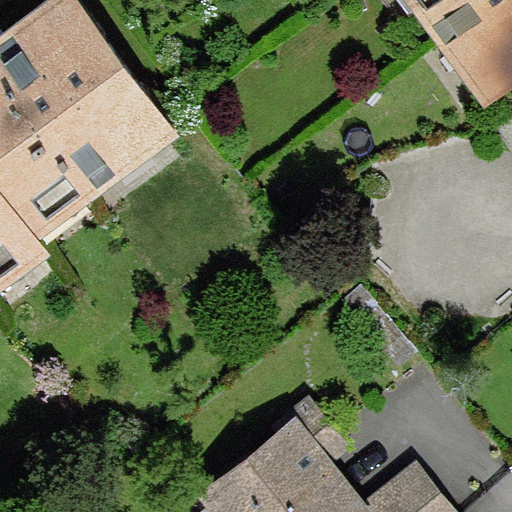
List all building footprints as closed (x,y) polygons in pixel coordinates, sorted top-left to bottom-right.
[(63,0),(0,46),(0,184),(26,219),(41,207),(47,213),(161,128),(132,89),(140,83),(103,31),(95,38),(66,0),(63,0)] [(511,0),(427,0),(487,80),(511,62),(511,0)] [(0,270),(25,253),(20,247),(38,234),(26,219),(0,184),(0,270)] [(231,511),(360,511),(362,511),(313,451),(336,431),(311,399),(280,424),(285,431),(212,487),(231,511)] [(454,511),(418,465),(362,511),(360,511),(454,511)]
